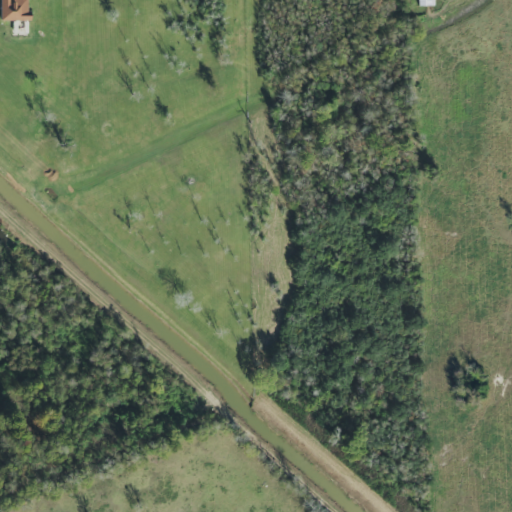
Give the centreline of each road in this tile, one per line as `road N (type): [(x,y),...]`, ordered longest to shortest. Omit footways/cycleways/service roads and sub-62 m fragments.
road 1 (track): [(391,511),(0,161)]
road 2 (track): [(341,511),(0,210)]
